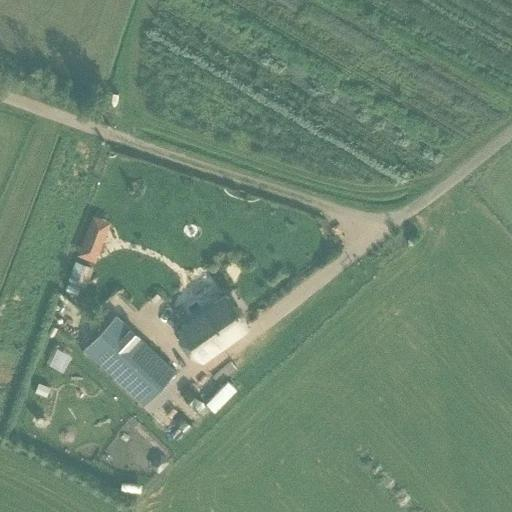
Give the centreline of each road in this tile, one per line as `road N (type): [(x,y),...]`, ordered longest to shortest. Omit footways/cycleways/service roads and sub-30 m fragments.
road 1 (unclassified): [(387,227),(367,232),(0,100)]
road 2 (unclassified): [(387,227),(511,129)]
